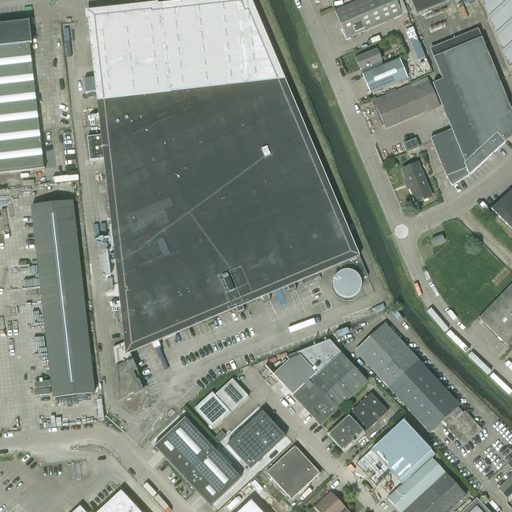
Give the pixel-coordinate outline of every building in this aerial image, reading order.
[(100,133),(87,135),(90,162),(104,160),(106,186),(124,343),(113,348),(116,373),(119,399),(141,391),(145,390),(129,352),(151,343),(154,350),(161,347),(158,340),(235,308),(238,313),(244,311),(242,305),(287,286),(289,292),(295,289),(293,283),(338,264),(342,273),(341,273),(340,273),(340,274),(339,274),(339,275),(338,275),(338,276),(337,276),(337,277),(336,277),(336,278),(335,278),(335,279),(335,280),(334,280),(334,281),(334,282),(334,283),(334,284),(334,285),(334,286),(334,287),(334,288),(334,289),(334,290),(334,291),(335,291),(335,292),(336,293),(336,294),(337,294),(337,295),(338,295),(338,296),(339,296),(339,297),(340,297),(341,298),(342,298),(343,298),(343,299),(344,299),(345,299),(346,299),(347,299),(348,299),(349,299),(350,299),(351,299),(352,299),(353,298),(354,298),(355,297),(356,297),(356,296),(357,296),(357,295),(358,295),(358,294),(359,294),(359,293),(360,292),(360,291),(361,290),(361,289),(361,288),(361,287),(361,286),(361,285),(361,284),(361,283),(361,282),(361,281),(361,280),(360,280),(368,277),(250,0),(201,0),(87,13),(94,74),(95,88),(100,133)] [(365,0),(335,13),(342,30),(341,30),(346,41),(354,38),(354,37),(403,17),(395,0),(365,0)] [(409,0),(416,15),(453,0),(409,0)] [(511,0),(482,0),(481,1),(511,78),(511,0)] [(0,47),(30,44),(32,44),(31,40),(29,21),(0,24),(0,47)] [(511,112),(478,30),(430,49),(442,81),(433,84),(452,131),(430,139),(446,177),(452,186),(468,175),(469,176),(511,136),(511,112)] [(30,44),(0,47),(0,174),(0,175),(44,170),(30,44)] [(366,75),(383,67),(381,62),(376,51),(371,53),(356,59),(360,71),(364,69),(366,75)] [(366,75),(363,76),(370,94),(407,79),(399,61),(383,67),(366,75)] [(428,79),(373,102),(384,128),(439,104),(428,79)] [(415,139),(402,145),(406,154),(419,148),(415,139)] [(417,164),(401,170),(416,204),(431,197),(417,164)] [(511,190),(491,210),(511,230),(511,190)] [(73,202),(31,207),(53,399),(95,394),(73,202)] [(441,236),(431,240),(434,247),(444,242),(441,236)] [(511,283),(479,318),(509,347),(511,343),(511,283)] [(385,325),(355,352),(430,433),(444,420),(450,426),(447,429),(463,447),(482,430),(465,412),(462,415),(456,409),(459,406),(385,325)] [(289,361),(273,375),(321,427),(368,383),(329,341),(286,358),(289,361)] [(212,393),(194,410),(213,430),(248,397),(232,380),(215,396),(212,393)] [(371,393),(327,434),(344,453),(388,412),(371,393)] [(263,412),(228,445),(251,469),(285,437),(263,412)] [(185,419),(154,447),(210,507),(241,479),(185,419)] [(402,421),(356,466),(378,489),(394,475),(403,486),(432,459),(435,456),(402,421)] [(295,447),(266,474),(292,501),(320,474),(295,447)] [(403,486),(387,500),(398,511),(449,511),(466,496),(432,459),(403,486)] [(511,479),(499,490),(507,499),(511,494),(511,459),(507,464),(511,470),(511,477),(510,478),(511,479)] [(138,511),(121,493),(100,511),(84,511),(82,509),(78,511),(138,511)] [(348,511),(331,493),(314,508),(317,511),(348,511)] [(489,511),(477,499),(462,511),(489,511)] [(250,500),(236,511),(254,511),(258,509),(250,500)]
